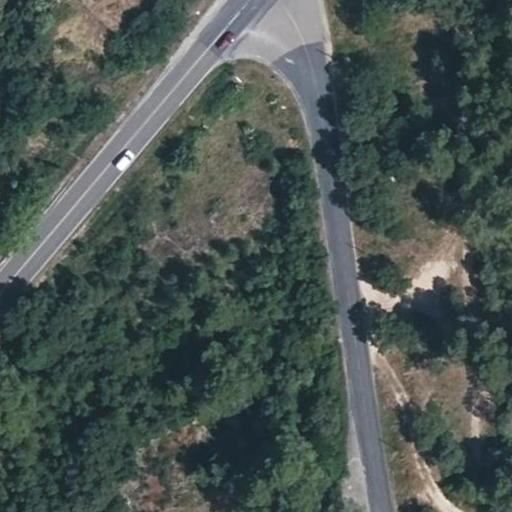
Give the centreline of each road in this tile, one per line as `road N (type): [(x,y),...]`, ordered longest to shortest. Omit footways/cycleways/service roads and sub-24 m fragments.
road 1 (tertiary): [(381,511),(316,77),(280,0)]
road 2 (primary): [(0,295),(249,0)]
road 3 (track): [(347,296),(408,415),(425,477),(452,511)]
